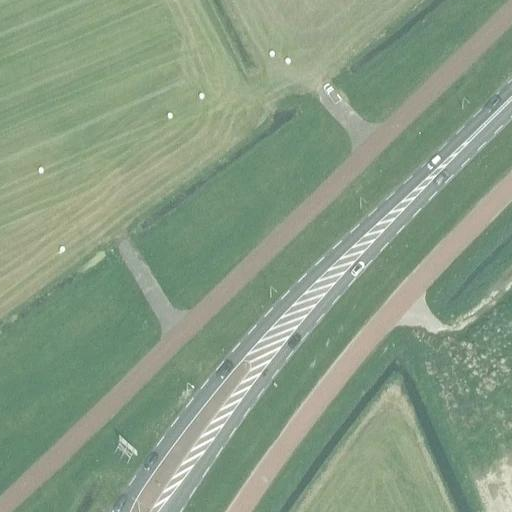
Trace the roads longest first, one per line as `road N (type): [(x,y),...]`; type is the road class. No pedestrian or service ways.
road 1 (unclassified): [(0,508),(511,12)]
road 2 (primary): [(490,117),(364,226),(259,332),(204,393),(120,511)]
road 3 (primary): [(169,511),(291,340),(471,148),(490,117)]
road 4 (unclassified): [(242,511),(284,443),(377,327),(511,192)]
